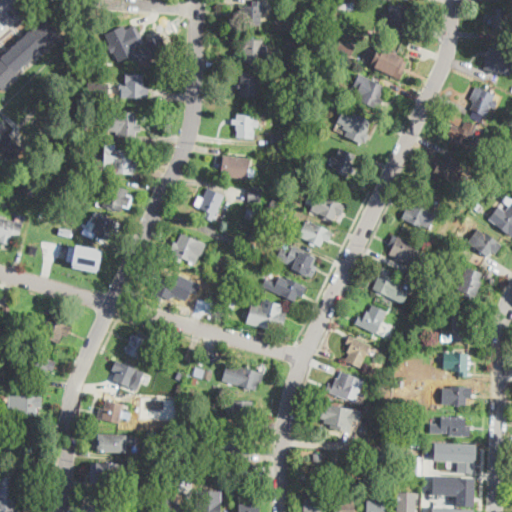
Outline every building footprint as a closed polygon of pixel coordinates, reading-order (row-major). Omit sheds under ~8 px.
[(261,25),(245,24),(245,18),(240,18),(240,5),(262,6),(261,25)] [(408,5),(407,30),(397,29),(397,25),(381,25),(382,14),(390,14),(390,5),(408,5)] [(511,13),(511,21),(510,33),(492,32),(492,25),(491,25),(491,19),(486,19),(486,13),(491,13),(491,8),(511,8),(511,13)] [(45,18),(61,35),(2,90),(0,87),(0,58),(31,29),(32,31),(45,18)] [(133,27),(135,32),(138,31),(142,37),(139,39),(142,44),(127,52),(126,50),(119,53),(112,38),(117,35),(133,27)] [(351,55),(336,48),(341,37),(356,44),(351,55)] [(267,52),(264,52),(263,63),(246,63),(246,56),(244,56),(245,38),(264,39),(264,45),(268,45),(267,52)] [(371,43),(387,50),(389,44),(406,51),(403,59),(407,60),(404,68),(400,67),(398,72),(364,59),(371,43)] [(510,57),(508,65),(503,64),(501,73),(484,70),(489,47),(506,50),(504,55),(510,57)] [(258,77),(258,97),(240,97),(240,72),(249,73),(249,77),(258,77)] [(145,81),(145,87),(149,87),(149,96),(144,96),(144,98),(127,98),(127,93),(121,92),(121,85),(126,86),(126,83),(124,83),(125,74),(144,75),(143,81),(145,81)] [(386,83),(376,107),(361,101),(370,77),(386,83)] [(110,83),(110,100),(94,100),(94,83),(110,83)] [(499,103),(496,109),(491,107),(487,116),(470,108),(480,87),(497,95),(494,101),(499,103)] [(136,112),(136,119),(138,119),(138,125),(142,125),(142,131),(137,131),(137,136),(116,136),(116,132),(108,132),(108,112),(136,112)] [(462,118),(459,124),(448,119),(451,112),(462,118)] [(254,115),(254,120),(259,120),(259,127),(254,127),(254,129),(256,129),(256,138),(237,137),(237,124),(231,124),(231,118),(236,118),(236,114),(254,115)] [(370,121),(362,142),(346,136),(348,130),(344,128),(346,121),(351,122),(354,115),(370,121)] [(466,149),(451,143),(458,125),(465,128),(468,121),(477,125),(466,149)] [(88,125),(83,136),(75,132),(80,122),(88,125)] [(29,152),(18,163),(0,145),(0,128),(1,127),(29,152)] [(284,135),(284,145),(271,145),(271,135),(284,135)] [(85,154),(74,154),(74,149),(67,149),(67,141),(85,142),(85,154)] [(134,173),(115,174),(115,168),(105,169),(105,150),(133,149),(134,173)] [(356,155),(354,162),(355,162),(353,167),(356,168),(354,174),(349,172),(347,177),(331,170),(333,165),(329,163),(331,156),(337,158),(341,149),(356,155)] [(474,168),(471,175),(462,171),(456,183),(433,173),(442,153),(474,168)] [(250,157),(248,177),(222,174),(223,167),(220,167),(220,161),(223,161),(224,154),(250,157)] [(40,179),(35,195),(21,191),(25,179),(29,181),(30,176),(40,179)] [(134,195),(129,209),(123,207),(122,211),(113,208),(113,210),(103,207),(111,183),(130,190),(128,194),(134,195)] [(214,219),(206,215),(207,212),(193,205),(198,195),(202,197),(207,187),(225,196),(214,219)] [(262,188),(261,202),(248,201),(248,187),(262,188)] [(319,195),(346,207),(342,216),(337,214),(334,220),(312,210),(319,195)] [(281,213),(269,207),(273,198),(285,203),(281,213)] [(484,205),(480,211),(476,207),(480,202),(484,205)] [(414,203),(436,214),(429,229),(422,225),(421,226),(401,217),(406,207),(411,209),(414,203)] [(499,205),(511,215),(511,229),(509,233),(489,218),(499,205)] [(260,212),(257,220),(245,215),(248,207),(260,212)] [(122,223),(117,233),(113,231),(109,240),(96,234),(93,240),(82,234),(85,228),(92,231),(95,224),(90,222),(96,210),(122,223)] [(0,217),(24,224),(20,237),(12,235),(9,244),(0,242),(0,239),(1,237),(0,236),(0,217)] [(307,221),(314,225),(315,223),(333,232),(328,242),(324,240),(321,246),(299,236),(307,221)] [(268,227),(264,235),(257,232),(261,224),(268,227)] [(70,237),(58,234),(60,226),(72,230),(70,237)] [(504,245),(496,255),(491,252),(488,257),(468,242),(480,226),(504,245)] [(199,241),(193,254),(200,257),(196,266),(181,259),(180,263),(171,259),(175,251),(170,249),(173,241),(177,243),(182,233),(199,241)] [(418,250),(411,264),(390,254),(393,248),(388,245),(393,234),(413,244),(412,246),(418,250)] [(243,238),(241,246),(228,243),(230,235),(243,238)] [(102,249),(97,271),(72,266),(73,264),(71,264),(72,261),(65,260),(68,245),(74,246),(75,243),(102,249)] [(312,277),(291,268),(292,265),(286,262),(293,247),(316,258),(312,265),(316,267),(312,277)] [(483,282),(475,303),(463,298),(465,293),(458,290),(467,266),(483,272),(480,281),(483,282)] [(411,288),(403,303),(373,289),(383,267),(391,271),(389,275),(397,278),(395,281),(411,288)] [(180,291),(177,297),(173,295),(170,300),(163,297),(160,302),(151,297),(162,274),(179,282),(176,289),(180,291)] [(279,275),(307,287),(302,297),(298,295),(295,301),(263,287),(267,276),(276,280),(279,275)] [(242,280),(239,286),(234,284),(237,278),(242,280)] [(221,300),(213,309),(203,300),(211,290),(221,300)] [(240,297),(233,310),(224,305),(231,292),(240,297)] [(283,305),(277,331),(268,329),(269,324),(258,322),(263,300),(283,305)] [(372,304),(388,312),(377,334),(355,324),(359,316),(363,318),(366,310),(368,311),(372,304)] [(10,306),(10,319),(2,318),(3,306),(10,306)] [(474,330),(474,341),(444,341),(444,332),(452,332),(452,316),(469,316),(469,330),(474,330)] [(68,336),(63,334),(59,343),(41,335),(50,317),(72,327),(68,336)] [(146,340),(151,342),(148,346),(153,348),(148,357),(144,355),(141,360),(124,352),(133,334),(136,335),(139,329),(149,334),(146,340)] [(361,368),(345,360),(349,353),(347,352),(350,345),(346,343),(349,335),(371,345),(361,368)] [(197,350),(191,362),(184,359),(189,347),(197,350)] [(53,371),(49,369),(45,378),(28,371),(33,358),(30,357),(32,352),(56,362),(53,371)] [(468,353),(468,361),(471,361),(471,365),(468,365),(468,376),(460,376),(460,371),(452,371),(452,368),(444,368),(444,362),(438,362),(438,356),(444,356),(444,353),(468,353)] [(140,375),(136,383),(132,381),(129,388),(113,380),(117,372),(112,370),(116,360),(138,370),(136,373),(140,375)] [(206,370),(213,372),(208,388),(204,387),(206,379),(193,375),(196,367),(200,368),(202,362),(207,363),(206,370)] [(255,390),(232,383),(238,365),(260,372),(255,390)] [(185,374),(179,384),(172,380),(178,370),(185,374)] [(341,371),(364,381),(356,401),(348,397),(347,400),(325,390),(329,382),(333,384),(336,377),(339,378),(341,371)] [(472,386),(472,397),(467,397),(466,405),(443,404),(444,387),(451,388),(451,384),(472,386)] [(43,395),(43,407),(38,407),(37,415),(8,415),(9,394),(43,395)] [(253,400),(253,406),(258,406),(257,415),(251,415),(251,420),(226,419),(227,401),(232,401),(232,400),(253,400)] [(124,405),(123,410),(132,412),(130,420),(121,418),(121,422),(97,418),(99,407),(104,408),(105,401),(124,405)] [(360,419),(352,419),(351,422),(354,422),(353,433),(329,432),(329,424),(326,424),(327,416),(320,416),(321,404),(352,406),(352,409),(360,410),(360,419)] [(466,417),(466,425),(470,425),(470,436),(450,436),(450,433),(430,433),(430,423),(441,423),(441,416),(466,417)] [(257,451),(249,451),(249,455),(239,455),(239,451),(230,451),(230,432),(251,432),(251,435),(258,435),(257,451)] [(373,445),(358,444),(359,433),(373,434),(373,445)] [(125,452),(92,451),(93,435),(126,437),(125,452)] [(457,470),(475,472),(476,443),(434,441),(433,459),(457,460),(457,470)] [(194,456),(179,456),(179,446),(194,446),(194,456)] [(314,461),(313,453),(321,453),(321,461),(314,461)] [(423,457),(422,475),(412,474),(413,456),(423,457)] [(255,477),(238,477),(239,463),(255,463),(255,477)] [(117,486),(100,486),(101,466),(118,467),(117,486)] [(15,511),(0,511),(0,472),(17,473),(15,511)] [(455,504),(473,505),(474,477),(432,475),(432,493),(456,494),(455,504)] [(221,511),(196,511),(197,490),(222,491),(221,511)] [(415,491),(414,511),(396,511),(397,490),(415,491)] [(324,495),(323,511),(303,511),(304,499),(310,499),(311,494),(324,495)] [(345,499),(355,500),(354,511),(336,511),(336,499),(341,500),(341,497),(345,497),(345,499)] [(387,501),(386,511),(366,511),(367,500),(387,501)] [(184,511),(158,511),(159,501),(185,502),(184,511)] [(259,511),(239,511),(240,503),(260,504),(259,511)]
